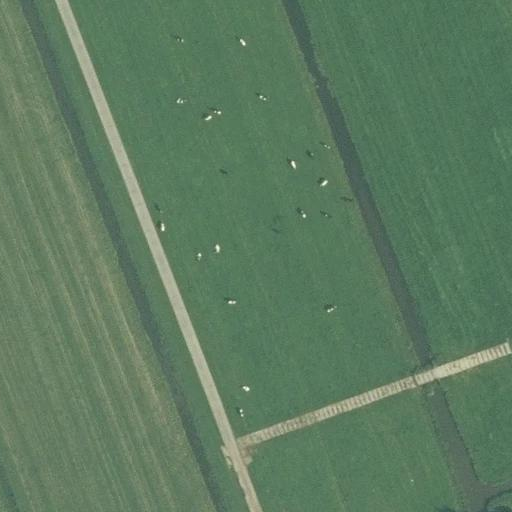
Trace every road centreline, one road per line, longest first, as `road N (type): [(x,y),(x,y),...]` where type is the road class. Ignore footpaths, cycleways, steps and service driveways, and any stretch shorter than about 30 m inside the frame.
road 1 (track): [(230,447),(59,0)]
road 2 (track): [(255,511),(230,447),(502,350)]
